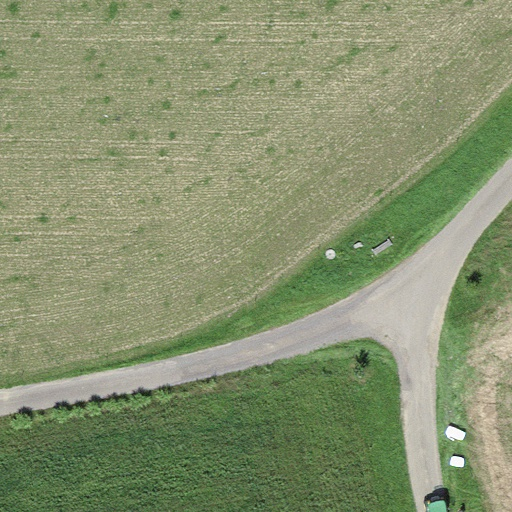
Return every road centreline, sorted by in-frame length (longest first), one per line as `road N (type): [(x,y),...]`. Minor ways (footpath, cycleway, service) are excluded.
road 1 (track): [(419,287),(205,359),(0,391)]
road 2 (track): [(511,182),(419,287),(435,484),(446,511)]
